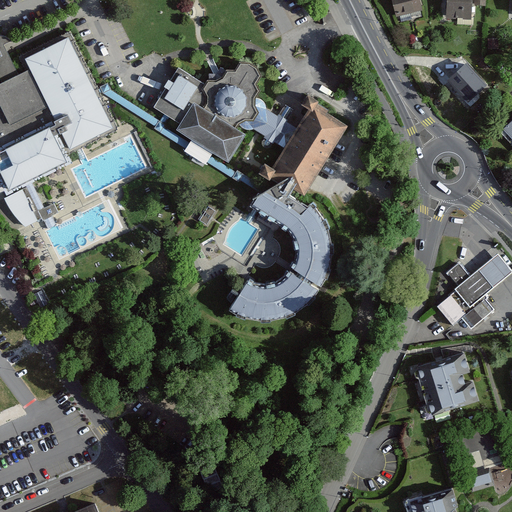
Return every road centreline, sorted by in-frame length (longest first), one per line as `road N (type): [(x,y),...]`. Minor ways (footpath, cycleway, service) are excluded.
road 1 (residential): [(325,511),(416,298),(425,243)]
road 2 (residential): [(0,285),(127,463)]
road 3 (residential): [(13,511),(127,463)]
